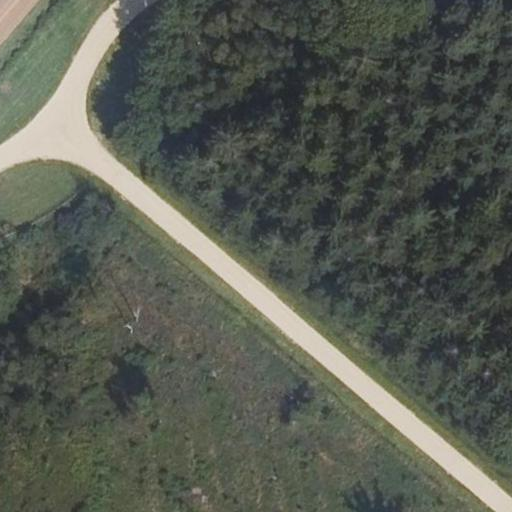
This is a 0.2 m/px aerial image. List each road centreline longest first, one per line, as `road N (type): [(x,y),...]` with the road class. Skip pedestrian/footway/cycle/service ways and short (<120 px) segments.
road 1 (track): [(498,511),(54,133)]
road 2 (track): [(0,169),(54,133),(120,0)]
